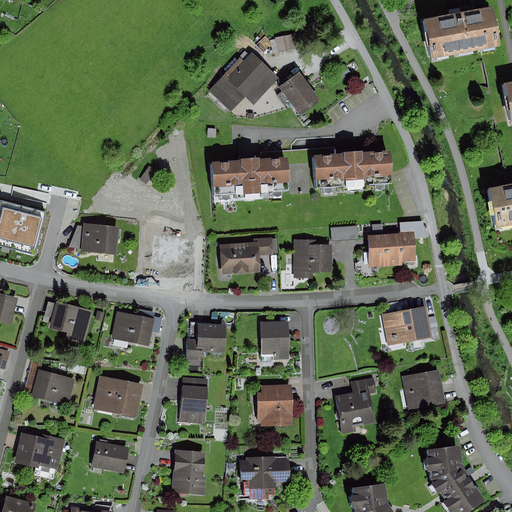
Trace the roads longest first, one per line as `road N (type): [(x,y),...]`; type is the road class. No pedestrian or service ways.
road 1 (residential): [(333,0),(420,178),(444,291)]
road 2 (residential): [(136,511),(176,300)]
road 3 (residential): [(444,291),(474,419),(511,484)]
road 4 (residential): [(305,301),(312,499)]
road 5 (residential): [(0,448),(43,280)]
road 6 (residential): [(305,301),(444,291)]
road 7 (residential): [(43,280),(176,300)]
road 8 (residential): [(176,300),(305,301)]
